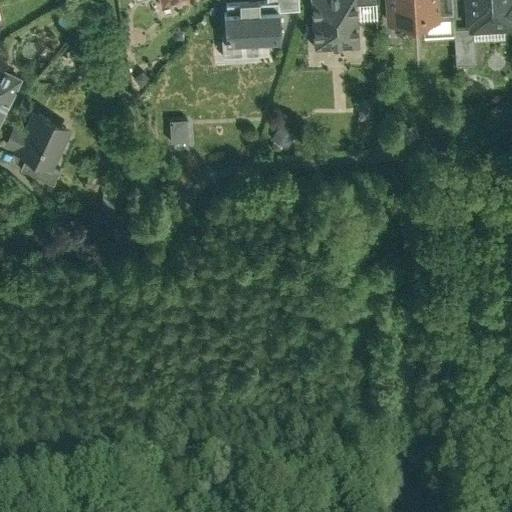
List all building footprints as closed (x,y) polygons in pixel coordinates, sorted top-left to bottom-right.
[(265,0),(265,5),(276,5),(277,13),(296,13),(295,0),(265,0)] [(306,0),(310,48),(354,45),(352,6),(351,0),(306,0)] [(376,0),(378,27),(433,24),(433,16),(432,0),(376,0)] [(432,0),(433,16),(445,16),(444,0),(432,0)] [(458,0),(460,24),(462,24),(463,30),(463,34),(467,34),(509,32),(508,22),(511,22),(509,0),(458,0)] [(265,5),(222,8),(224,57),(266,55),(265,45),(278,44),(277,13),(276,5),(265,5)] [(468,63),(467,34),(463,34),(463,30),(448,31),(450,64),(468,63)] [(0,108),(14,76),(0,70),(0,108)] [(368,105),(352,106),(353,123),(370,121),(368,105)] [(20,157),(47,169),(47,167),(65,128),(27,111),(20,129),(9,124),(0,143),(0,145),(10,150),(9,152),(20,157)] [(166,144),(183,143),(182,122),(165,123),(166,144)] [(295,134),(277,123),(268,139),(285,150),(295,134)] [(47,169),(20,157),(14,171),(45,185),(52,169),(47,167),(47,169)] [(116,186),(96,195),(100,204),(120,194),(116,186)]
